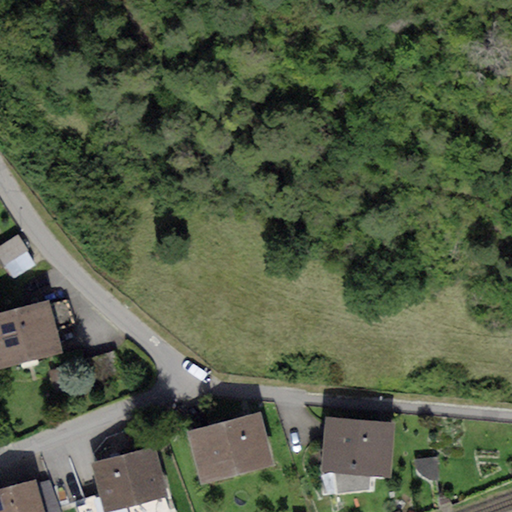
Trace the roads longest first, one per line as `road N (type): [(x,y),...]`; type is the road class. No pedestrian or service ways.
road 1 (residential): [(0,174),(75,278),(198,386)]
road 2 (residential): [(0,456),(198,386)]
